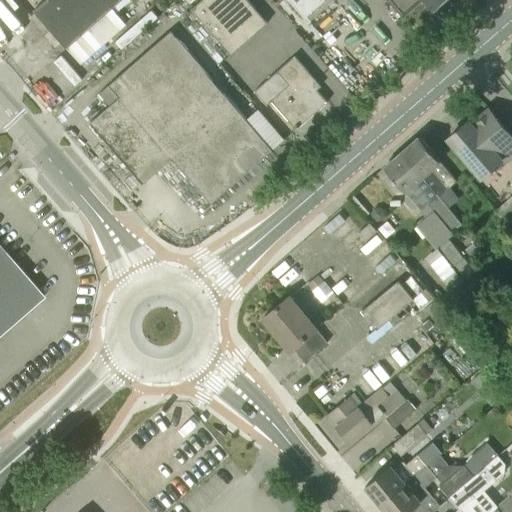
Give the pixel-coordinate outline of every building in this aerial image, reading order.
[(79,65),(125,25),(111,8),(121,0),(42,0),(29,11),(79,65)] [(231,54),(255,33),(267,23),(247,0),(202,0),(192,9),(231,54)] [(290,0),(305,17),(323,0),(277,0),(278,0),(290,0)] [(389,0),(403,15),(420,0),(426,0),(434,9),(443,0),(389,0)] [(110,106),(90,123),(143,184),(172,158),(211,202),(272,150),(171,32),(100,94),(110,106)] [(262,84),(255,90),(267,103),(271,100),(296,129),(327,102),(317,90),(321,87),(295,56),(268,79),(266,77),(260,82),(262,84)] [(511,151),(511,135),(491,111),(473,126),(468,121),(449,138),(482,177),(511,151)] [(403,151),(461,223),(462,223),(450,208),(461,199),(450,186),(457,181),(441,163),(441,162),(420,136),(418,138),(415,138),(411,142),(411,144),(403,151)] [(452,231),(461,223),(403,151),(394,159),(391,159),(387,162),(387,165),(384,167),(408,194),(407,202),(412,207),(418,207),(426,217),(417,224),(436,250),(426,257),(451,289),(463,279),(453,266),(455,265),(465,278),(462,281),(473,292),(483,283),(473,272),(475,270),(443,232),(449,227),(452,231)] [(511,201),(509,198),(496,209),(506,220),(511,214),(511,201)] [(382,220),(385,216),(385,210),(381,206),(375,207),(371,211),(371,217),(376,221),(382,220)] [(366,240),(377,231),(370,222),(359,232),(366,240)] [(480,250),(473,242),(466,249),(473,257),(480,250)] [(0,334),(45,295),(0,243),(0,334)] [(314,290),(324,281),(319,275),(308,284),(314,290)] [(424,291),(412,276),(402,284),(398,280),(361,311),(376,329),(367,337),(372,343),(401,318),(397,313),(413,300),(421,308),(434,297),(426,288),(424,291)] [(304,361),(328,342),(318,330),(289,295),(263,318),(290,351),(293,348),(304,361)] [(511,317),(497,300),(479,315),(510,352),(511,350),(511,317)] [(481,368),(489,362),(474,344),(467,350),(481,368)] [(397,390),(390,381),(382,387),(363,403),(354,392),(327,414),(350,442),(373,424),(372,423),(385,413),(388,417),(386,418),(394,428),(416,409),(408,399),(406,401),(397,390)] [(505,407),(511,400),(511,398),(509,395),(501,402),(505,407)] [(401,456),(433,429),(424,418),(392,445),(401,456)] [(427,465),(438,455),(427,443),(416,453),(417,454),(406,464),(403,460),(394,468),(391,464),(365,486),(379,504),(427,465)] [(502,457),(499,455),(449,497),(459,509),(455,511),(465,511),(462,508),(505,473),(507,465),(502,457)] [(379,504),(386,511),(408,511),(430,493),(424,487),(436,476),(427,465),(379,504)] [(439,485),(449,497),(474,476),(464,465),(442,483),(439,485)] [(511,511),(511,497),(510,495),(489,511),(511,511)]
